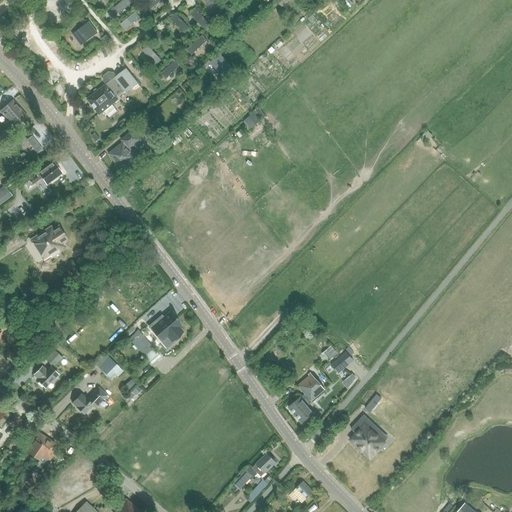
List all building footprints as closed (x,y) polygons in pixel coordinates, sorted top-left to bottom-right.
[(72,34),(81,45),(98,33),(89,21),(72,34)] [(107,34),(102,38),(106,44),(111,40),(107,34)] [(220,53),(210,62),(222,74),(217,79),(221,83),(235,70),(220,53)] [(138,84),(126,68),(117,76),(114,73),(108,72),(104,76),(103,81),(106,84),(98,91),(97,90),(95,89),(94,90),(94,92),(95,93),(87,99),(92,105),(92,108),(95,109),(99,115),(118,100),(116,97),(124,91),(126,93),(138,84)] [(1,111),(15,127),(26,117),(13,101),(1,111)] [(137,158),(129,149),(141,139),(131,128),(126,133),(127,134),(121,140),(122,142),(121,143),(122,143),(108,155),(122,171),(137,158)] [(95,133),(91,136),(96,142),(100,139),(95,133)] [(32,136),(26,140),(34,150),(39,146),(32,136)] [(46,184),(61,173),(53,162),(29,180),(29,181),(32,184),(32,185),(42,178),(46,184)] [(0,189),(0,203),(12,195),(5,186),(0,189)] [(58,246),(67,240),(59,227),(53,231),(51,228),(32,240),(46,262),(52,258),(51,257),(61,250),(58,246)] [(149,325),(162,340),(164,338),(166,337),(170,342),(174,339),(182,333),(177,327),(180,325),(175,320),(176,319),(175,318),(174,318),(170,313),(164,318),(162,319),(160,316),(149,325)] [(281,337),(278,335),(272,342),(274,344),(281,337)] [(132,342),(141,352),(143,355),(153,347),(144,337),(140,341),(137,337),(132,342)] [(42,355),(53,367),(62,358),(56,352),(61,347),(55,341),(42,355)] [(321,354),(328,362),(337,354),(330,346),(321,354)] [(330,365),(337,373),(348,363),(341,356),(330,365)] [(117,376),(122,371),(109,358),(99,368),(109,377),(113,372),(117,376)] [(51,383),(59,375),(50,367),(46,371),(42,367),(35,374),(39,378),(37,380),(45,388),(50,382),(51,383)] [(311,374),(298,386),(306,394),(312,401),(325,390),(311,374)] [(357,378),(353,374),(342,383),(348,389),(357,378)] [(131,380),(126,385),(130,389),(135,384),(131,380)] [(137,386),(132,391),(136,394),(141,390),(137,386)] [(99,387),(95,392),(87,400),(81,394),(72,403),(84,414),(89,409),(90,410),(95,404),(97,406),(103,400),(103,399),(107,395),(99,387)] [(301,398),(289,408),(302,423),(314,413),(308,406),(307,406),(312,402),(312,401),(306,394),(301,398)] [(364,415),(351,429),(356,434),(351,440),(358,447),(362,451),(370,458),(384,443),(374,433),(378,428),(364,415)] [(27,453),(36,459),(50,440),(41,433),(27,453)] [(50,440),(36,459),(40,462),(44,456),(50,460),(59,446),(50,440)] [(261,476),(276,463),(267,453),(253,467),(251,466),(238,480),(234,484),(239,490),(243,486),(256,471),(261,476)] [(33,470),(30,474),(43,483),(46,479),(37,473),(33,470)] [(263,480),(248,498),(252,502),(268,484),(267,484),(265,482),(263,480)] [(294,500),(297,498),(302,503),(313,492),(303,482),(289,496),(294,500)] [(141,511),(125,499),(114,511),(141,511)] [(78,510),(75,511),(88,511),(92,508),(85,501),(78,509),(78,510)] [(474,511),(465,503),(457,511),(474,511)]
